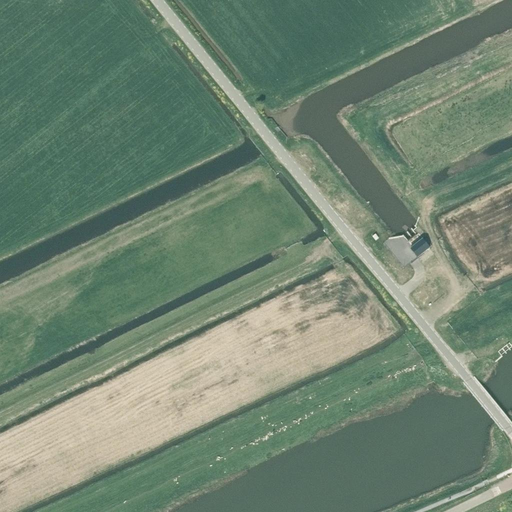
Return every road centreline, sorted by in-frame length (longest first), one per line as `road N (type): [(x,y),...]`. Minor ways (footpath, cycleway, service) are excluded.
road 1 (unclassified): [(511,432),(158,0)]
road 2 (track): [(421,323),(458,293),(424,225),(430,202),(511,163)]
road 3 (track): [(214,309),(307,265),(343,230)]
